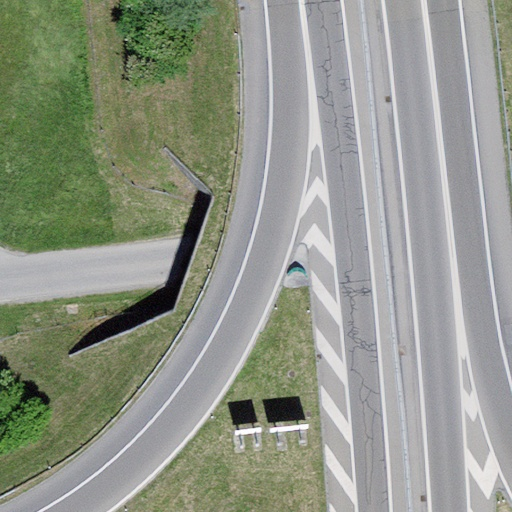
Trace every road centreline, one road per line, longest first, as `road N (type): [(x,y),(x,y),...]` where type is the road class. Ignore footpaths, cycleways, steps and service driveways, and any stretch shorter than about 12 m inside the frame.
road 1 (motorway): [(296,0),(285,169),(252,292),(183,409),(129,468),(72,511)]
road 2 (motorway): [(304,0),(350,256),(373,511)]
road 3 (unclassified): [(511,223),(153,255),(0,279)]
road 4 (motorway): [(452,511),(426,11)]
road 5 (motorway): [(511,438),(481,320),(426,11)]
